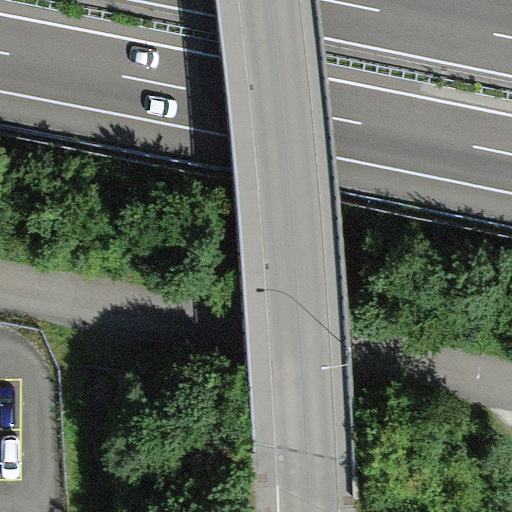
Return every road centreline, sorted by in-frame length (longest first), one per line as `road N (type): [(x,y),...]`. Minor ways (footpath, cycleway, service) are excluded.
road 1 (motorway): [(0,52),(511,154)]
road 2 (residential): [(0,292),(511,385)]
road 3 (tertiary): [(311,511),(269,0)]
road 4 (motorway): [(511,37),(328,0)]
